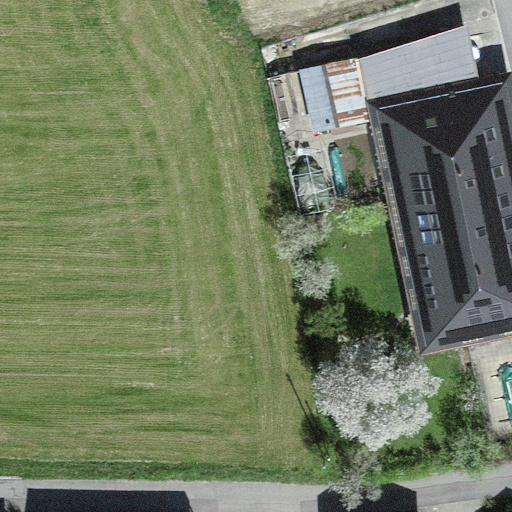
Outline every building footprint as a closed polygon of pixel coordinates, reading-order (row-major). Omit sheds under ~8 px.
[(478,35),(430,45),(436,73),(483,63),(478,35)] [(397,117),(412,187),(429,183),(431,193),(461,186),(439,85),(419,89),(410,47),(374,55),(388,119),(397,117)] [(495,72),(439,85),(461,186),(508,176),(491,98),(500,96),(495,72)] [(356,76),(329,82),(338,125),(365,119),(356,76)] [(412,187),(424,243),(511,223),(511,175),(508,176),(461,186),(431,193),(429,183),(412,187)] [(511,305),(511,223),(424,243),(441,321),(511,305)]
